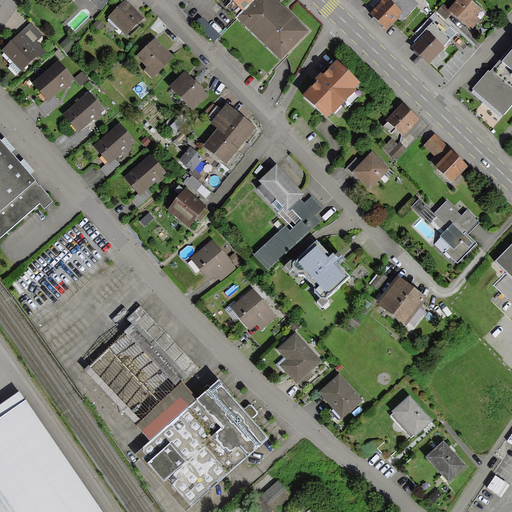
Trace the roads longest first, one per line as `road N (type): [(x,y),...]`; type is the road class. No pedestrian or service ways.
road 1 (residential): [(408,511),(306,428),(0,106)]
road 2 (residential): [(273,128),(406,269),(439,290),(453,291),(511,220)]
road 3 (unknown): [(104,221),(35,278),(30,296),(49,324),(130,250)]
road 4 (residential): [(150,0),(257,112)]
road 5 (primary): [(435,112),(337,18)]
road 6 (residential): [(337,18),(273,128)]
road 7 (residential): [(435,112),(511,19)]
